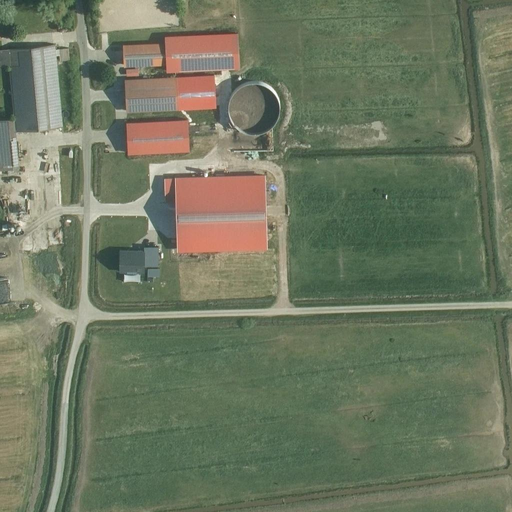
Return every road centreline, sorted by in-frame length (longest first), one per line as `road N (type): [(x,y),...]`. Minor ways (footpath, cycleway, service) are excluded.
road 1 (unclassified): [(511,307),(83,317)]
road 2 (unclassified): [(83,317),(87,120),(78,0)]
road 3 (unclassified): [(83,317),(50,511)]
